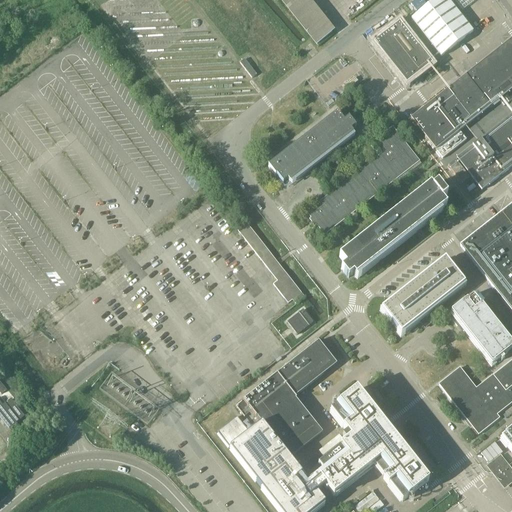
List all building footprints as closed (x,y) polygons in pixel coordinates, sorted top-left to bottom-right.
[(280,0),(317,45),(332,34),(304,0),(280,0)] [(435,0),(411,19),(441,57),(473,32),(447,0),(435,0)] [(374,43),(406,84),(432,64),(400,23),(374,43)] [(511,89),(511,39),(411,119),(442,159),(466,140),(459,131),(511,89)] [(240,64),(252,79),(257,75),(245,60),(240,64)] [(351,131),(356,128),(348,118),(343,122),(337,114),(268,167),(275,177),(276,176),(285,187),(353,134),(351,131)] [(511,115),(456,159),(482,191),(511,167),(511,115)] [(306,213),(324,236),(419,162),(392,128),(373,143),(382,154),(306,213)] [(448,166),(462,184),(469,178),(455,160),(448,166)] [(441,201),(446,197),(437,185),(433,188),(430,186),(339,257),(346,266),(341,269),(348,278),(353,274),(355,277),(446,206),(441,201)] [(511,207),(461,247),(511,311),(511,207)] [(304,297),(246,224),(243,220),(244,219),(241,215),(231,223),(237,231),(277,281),(273,285),(288,304),(292,301),(295,304),(304,297)] [(424,316),(464,285),(445,260),(381,310),(401,335),(418,321),(420,324),(426,319),(424,316)] [(511,353),(511,341),(484,307),(487,305),(481,298),(479,299),(477,298),(476,298),(470,302),(467,299),(452,311),(453,312),(452,313),(452,315),(452,316),(451,317),(465,334),(468,332),(495,366),(496,366),(511,353)] [(287,323),(297,335),(313,323),(303,310),(287,323)] [(292,393),(329,365),(329,362),(315,344),(319,342),(318,341),(235,406),(248,422),(241,412),(248,407),(255,416),(256,416),(289,458),(322,433),(295,398),(296,398),(292,393)] [(497,416),(511,403),(511,360),(476,389),(460,368),(439,385),(478,435),(499,419),(497,416)] [(0,384),(21,409),(39,394),(19,370),(8,377),(0,367),(0,384)] [(224,371),(240,391),(244,388),(228,367),(224,371)] [(389,486),(402,503),(429,482),(356,391),(330,412),(347,434),(342,438),(346,443),(318,466),(323,472),(317,477),(325,487),(334,498),(379,462),(389,476),(383,480),(388,487),(389,486)] [(206,397),(216,410),(221,406),(211,393),(206,397)] [(24,417),(11,400),(6,404),(0,397),(0,417),(9,429),(24,417)] [(511,430),(501,440),(511,454),(511,430)] [(309,484),(274,440),(261,450),(249,434),(230,449),(279,511),(314,511),(325,504),(316,493),(325,487),(317,477),(309,484)] [(495,443),(481,454),(488,463),(502,453),(495,443)] [(511,470),(501,456),(487,468),(504,490),(511,483),(511,470)]
